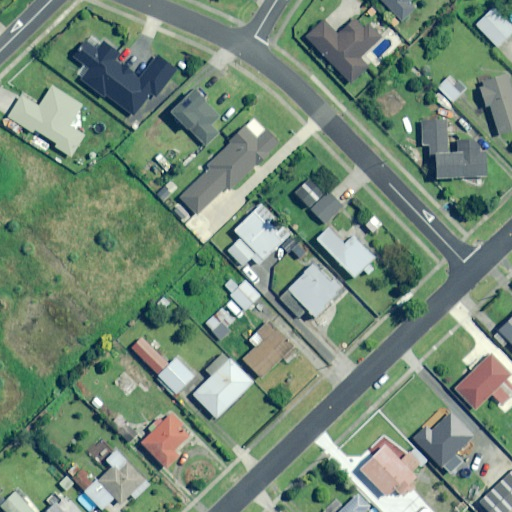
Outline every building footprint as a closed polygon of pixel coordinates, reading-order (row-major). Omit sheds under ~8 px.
[(379,0),(401,21),(413,9),(408,4),(412,0),(379,0)] [(511,34),(511,27),(493,8),(476,25),(498,48),(511,34)] [(359,58),(381,37),(362,17),(353,26),(348,21),(340,29),(336,33),(323,20),(305,37),(349,83),(367,66),(359,58)] [(105,96),(133,117),(145,100),(147,102),(154,92),(158,95),(177,70),(156,55),(138,78),(115,60),(120,53),(104,42),(98,50),(84,40),(71,57),(83,66),(75,77),(103,98),(105,96)] [(453,103),(467,88),(459,79),(457,81),(450,75),(437,88),(453,103)] [(482,85),(478,86),(485,108),(489,107),(498,135),(511,130),(511,94),(506,75),(493,78),(492,75),(481,79),(482,85)] [(81,105),(51,87),(38,108),(20,97),(7,118),(32,133),(33,130),(56,143),(54,147),(72,158),(85,136),(68,126),(81,105)] [(219,114),(194,89),(171,111),(205,146),(218,133),(209,123),(219,114)] [(447,116),(421,117),(422,147),(429,146),(429,156),(434,156),(434,179),(483,178),(482,155),(478,155),(477,138),(459,138),(448,139),(447,116)] [(259,161),(263,165),(270,157),(281,146),(253,118),(206,167),(208,169),(179,199),(197,216),(228,185),(235,192),(256,172),(253,168),(259,161)] [(324,194),(308,178),(295,191),(311,207),(324,194)] [(178,188),(171,181),(157,195),(164,202),(178,188)] [(342,206),(329,192),(311,210),(325,223),(342,206)] [(283,241),(254,211),(234,231),(240,237),(226,250),(242,267),(256,254),(263,261),(283,241)] [(381,225),(374,217),(365,226),(373,234),(381,225)] [(344,245),(327,228),(316,239),(355,279),(364,271),(369,275),(374,270),(369,265),(377,258),(354,235),(344,245)] [(299,244),(287,255),(293,262),(297,258),(300,260),(307,252),(299,244)] [(344,288),(316,261),(279,299),(299,318),(307,310),(315,318),(344,288)] [(262,296),(246,280),(231,295),(246,311),(262,296)] [(235,321),(223,308),(206,324),(212,331),(221,323),(227,328),(235,321)] [(511,316),(498,331),(511,345),(511,316)] [(293,347),(268,322),(248,341),(255,347),(242,360),(261,379),(293,347)] [(252,383),(223,353),(205,370),(212,376),(193,395),(216,419),(252,383)] [(502,406),(511,396),(511,384),(507,379),(511,376),(490,354),(454,389),(475,411),(491,395),(502,406)] [(155,382),(128,356),(120,365),(147,390),(155,382)] [(195,378),(176,359),(158,376),(178,396),(195,378)] [(106,379),(100,372),(88,382),(94,389),(106,379)] [(107,406),(99,414),(131,442),(138,434),(107,406)] [(472,436),(450,413),(430,432),(424,426),(412,438),(440,467),(472,436)] [(163,421),(159,417),(148,427),(152,432),(141,444),(166,469),(181,455),(176,450),(191,435),(171,414),(163,421)] [(401,462),(384,445),(377,451),(359,470),(385,497),(393,489),(401,497),(419,480),(413,474),(426,460),(414,448),(401,462)] [(106,460),(112,467),(96,483),(81,468),(71,478),(102,510),(114,498),(120,504),(131,494),(135,498),(149,485),(116,451),(106,460)] [(506,511),(511,507),(511,467),(477,502),(487,511),(506,511)] [(33,511),(15,492),(1,505),(7,511),(33,511)] [(344,507),(336,499),(323,511),(365,511),(370,508),(357,495),(344,507)] [(65,511),(57,502),(46,511),(65,511)]
